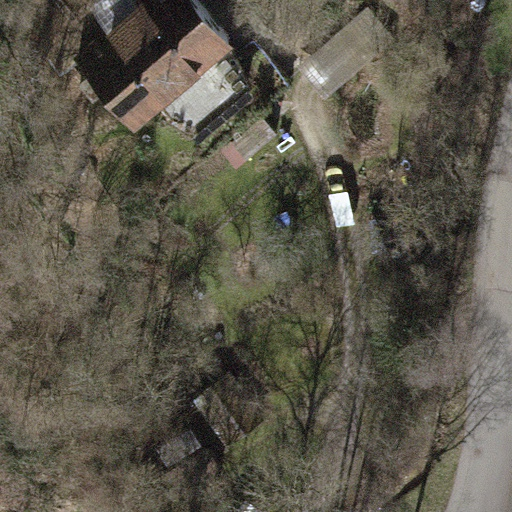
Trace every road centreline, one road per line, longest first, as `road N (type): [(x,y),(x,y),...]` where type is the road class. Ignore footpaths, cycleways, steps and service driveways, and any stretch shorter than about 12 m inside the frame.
road 1 (residential): [(298,511),(342,399),(338,204),(305,79)]
road 2 (residential): [(475,511),(511,331)]
